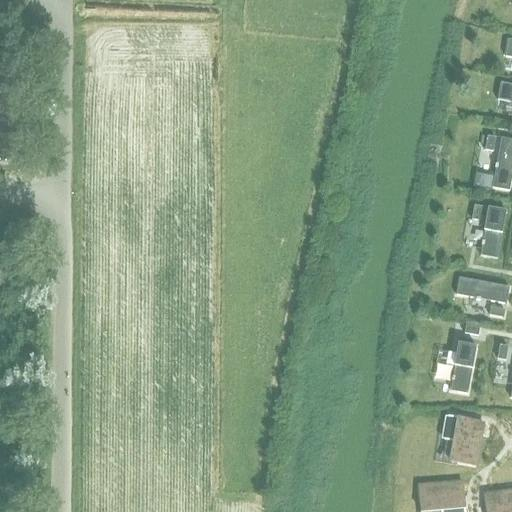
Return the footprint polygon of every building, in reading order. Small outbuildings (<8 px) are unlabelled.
[(511,86),(499,84),(496,101),(511,103),(511,86)] [(486,137),(484,151),(492,152),(494,139),(486,137)] [(511,175),(511,142),(500,140),(491,187),(509,191),(511,175)] [(473,207),(471,221),(478,222),(481,208),(473,207)] [(481,246),(479,257),(496,260),(505,212),(487,209),(482,232),(484,232),(482,242),(481,242),(480,246),(481,246)] [(458,279),(455,296),(475,300),(475,301),(479,302),(479,301),(505,305),(508,288),(458,279)] [(489,308),(488,316),(502,319),(503,311),(489,308)] [(464,327),(463,335),(477,337),(478,329),(464,327)] [(451,381),(449,392),(466,395),(475,347),(457,344),(452,367),(453,367),(451,378),(450,377),(450,381),(451,381)] [(499,346),(496,360),(504,362),(506,348),(499,346)] [(447,417),(443,441),(452,443),(449,463),(473,467),(481,423),(447,417)] [(463,511),(461,484),(417,488),(418,511),(428,511),(439,511),(463,511)] [(511,511),(511,492),(483,496),(484,511),(511,511)]
